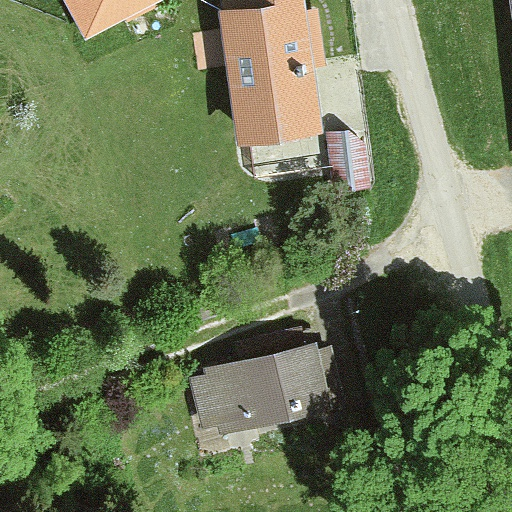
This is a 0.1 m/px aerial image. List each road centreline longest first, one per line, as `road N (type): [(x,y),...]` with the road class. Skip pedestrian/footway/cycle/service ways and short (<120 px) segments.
road 1 (track): [(440,204),(406,256),(364,281),(0,423)]
road 2 (unclassified): [(511,471),(384,0)]
